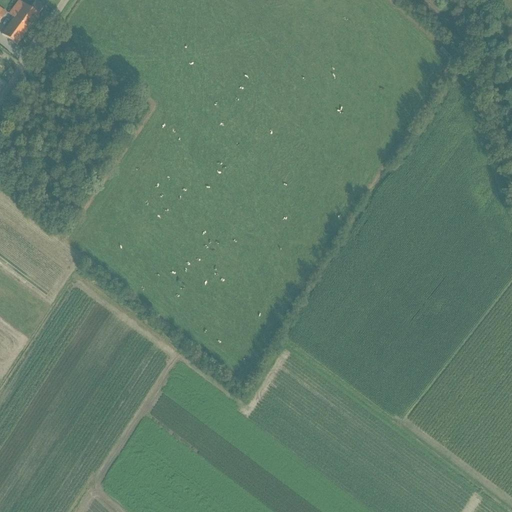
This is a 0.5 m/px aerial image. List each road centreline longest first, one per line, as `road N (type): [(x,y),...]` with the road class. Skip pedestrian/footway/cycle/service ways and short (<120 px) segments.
road 1 (track): [(423,0),(475,56),(511,165)]
road 2 (unclassified): [(0,101),(65,0)]
